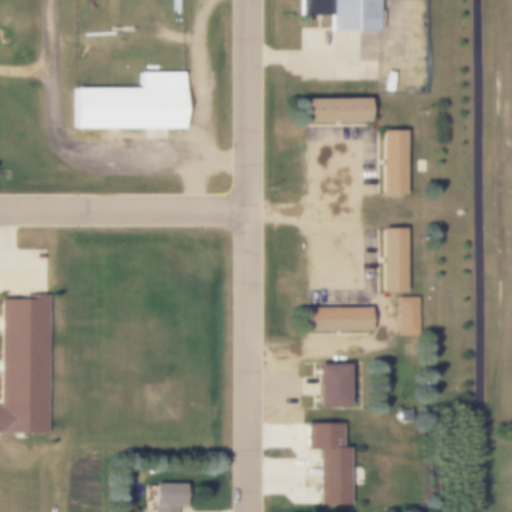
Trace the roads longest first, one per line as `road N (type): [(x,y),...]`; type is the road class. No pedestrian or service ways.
road 1 (residential): [(244,511),(246,0)]
road 2 (residential): [(245,215),(0,212)]
